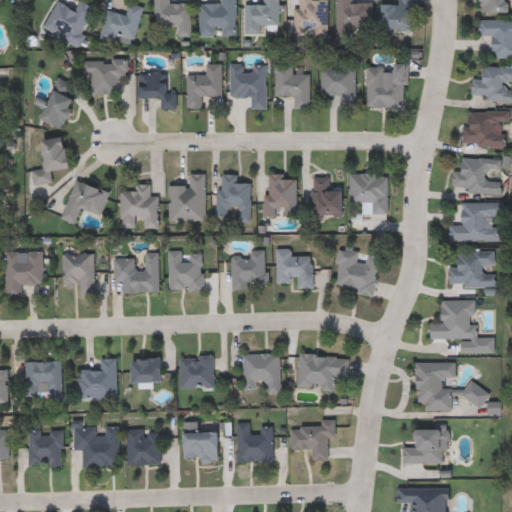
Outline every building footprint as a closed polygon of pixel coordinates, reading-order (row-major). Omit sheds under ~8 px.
[(192,5),(192,38),(178,38),(178,27),(155,27),(155,0),(170,0),(170,5),(192,5)] [(200,6),(222,6),(222,0),(237,0),(237,37),(200,37),(200,6)] [(265,0),(280,0),(280,27),(262,27),(262,35),(245,35),(245,6),(265,6),(265,0)] [(329,0),(329,36),(298,36),(298,0),(329,0)] [(353,0),(353,4),(373,4),(373,36),(337,36),(337,0),(353,0)] [(413,0),(413,31),(382,31),(382,6),(398,6),(398,0),(413,0)] [(511,0),(511,14),(482,14),(482,0),(511,0)] [(43,30),(57,3),(77,13),(82,3),(96,11),(78,47),(43,30)] [(135,44),(101,37),(106,12),(127,17),(129,5),(143,8),(135,44)] [(511,21),(511,59),(493,59),(493,38),(480,38),(480,21),(511,21)] [(127,62),(127,81),(120,81),(120,96),(90,96),(90,78),(84,78),(84,62),(127,62)] [(252,111),(252,98),(231,98),(231,66),(267,65),(267,111),(252,111)] [(188,76),(207,76),(207,66),(223,66),(223,98),(203,98),(203,111),(188,111),(188,76)] [(276,66),(293,66),(293,75),(310,75),(310,109),(295,109),(295,97),(276,97),(276,66)] [(341,95),(323,95),(323,66),(356,66),(356,109),(341,109),(341,95)] [(367,108),(368,68),(385,68),(384,85),(394,85),(395,66),(407,66),(406,109),(367,108)] [(511,101),(472,101),(473,81),(483,81),(483,67),(511,67),(511,83),(508,83),(508,92),(511,92),(511,101)] [(160,100),(140,101),(139,74),(167,74),(167,95),(176,95),(177,111),(161,111),(160,100)] [(68,98),(76,101),(63,131),(40,122),(58,81),(72,87),(68,98)] [(506,147),(463,147),(463,128),(471,128),(471,113),(509,113),(509,124),(494,125),(494,135),(506,135),(506,147)] [(68,171),(51,172),(52,185),(33,186),(32,172),(44,171),(42,141),(66,140),(68,171)] [(501,195),(453,193),(454,173),(462,173),(463,159),(502,161),(502,174),(486,173),(486,183),(502,183),(501,195)] [(389,216),(362,216),(362,205),(351,205),(351,175),(389,175),(389,216)] [(170,188),(190,188),(190,176),(206,176),(206,222),(170,222),(170,188)] [(252,185),(251,224),(234,223),(234,220),(217,220),(219,176),(238,176),(238,184),(252,185)] [(266,219),(266,176),(297,176),(297,219),(266,219)] [(342,219),(312,219),(312,178),(331,178),(331,192),(342,192),(342,219)] [(77,225),(63,221),(74,182),(110,193),(103,217),(81,211),(77,225)] [(159,198),(159,230),(121,229),(122,192),(136,192),(136,186),(151,186),(151,198),(159,198)] [(462,204),(503,204),(504,217),(487,218),(487,229),(497,229),(497,242),(450,243),(450,227),(463,227),(462,204)] [(381,258),(375,296),(336,290),(342,251),(360,254),(359,263),(365,263),(366,256),(381,258)] [(250,285),(250,292),(233,292),(233,258),(250,258),(250,252),(268,252),(268,285),(250,285)] [(313,290),(297,290),(297,285),(277,285),(277,252),(293,252),(293,258),(313,258),(313,290)] [(169,292),(169,253),(183,253),(183,262),(190,262),(190,254),(204,254),(204,292),(169,292)] [(6,254),(43,254),(43,287),(22,287),(22,299),(6,299),(6,254)] [(115,283),(114,260),(136,260),(136,272),(145,272),(145,255),(159,254),(160,293),(124,294),(124,283),(115,283)] [(458,254),(495,254),(496,268),(484,268),(484,276),(496,276),(496,287),(449,288),(449,269),(458,269),(458,254)] [(95,256),(95,296),(79,296),(79,288),(62,288),(62,256),(95,256)] [(476,341),(431,341),(431,325),(443,325),(443,302),(476,302),(476,341)] [(243,355),(281,355),(281,395),(266,395),(266,389),(243,389),(243,355)] [(350,359),(349,379),(336,377),(335,392),(297,389),(300,355),(350,359)] [(180,389),(180,358),(214,358),(214,389),(180,389)] [(117,360),(117,401),(81,401),(81,370),(101,370),(101,360),(117,360)] [(133,360),(161,360),(161,383),(133,383),(133,360)] [(26,362),(62,362),(62,400),(26,400),(26,362)] [(417,403),(416,364),(455,363),(455,380),(443,380),(443,389),(452,389),(452,411),(428,411),(427,403),(417,403)] [(0,403),(0,372),(8,372),(8,403),(0,403)] [(463,394),(473,383),(489,396),(480,408),(463,394)] [(329,438),(329,462),(312,462),(312,450),(291,450),(291,427),(321,427),(321,421),(336,421),(336,438),(329,438)] [(199,424),(198,432),(219,432),(219,462),(184,462),(185,424),(199,424)] [(238,463),(238,424),(252,424),(252,434),(260,434),(260,427),(274,427),(274,463),(238,463)] [(84,468),(84,452),(74,452),(74,429),(96,429),(96,437),(105,437),(105,428),(119,428),(120,468),(84,468)] [(403,464),(403,449),(416,449),(416,430),(443,430),(443,464),(403,464)] [(128,431),(161,431),(161,466),(128,466),(128,431)] [(0,432),(10,432),(10,460),(0,460),(0,432)] [(29,432),(63,432),(63,469),(29,468),(29,432)] [(448,511),(411,511),(412,504),(398,504),(398,489),(448,489),(448,511)]
